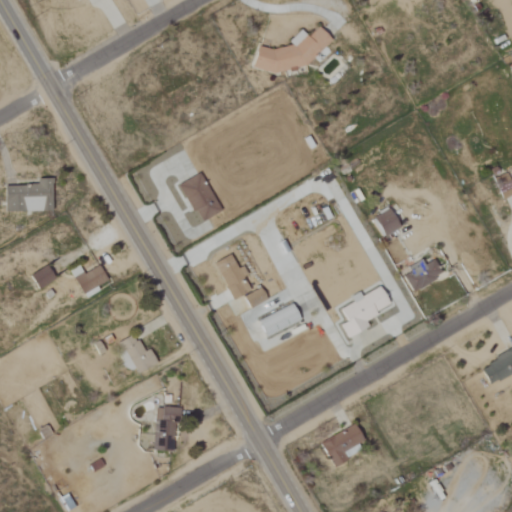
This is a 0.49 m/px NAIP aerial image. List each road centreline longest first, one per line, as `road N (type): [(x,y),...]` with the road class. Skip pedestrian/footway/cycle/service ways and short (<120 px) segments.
road 1 (residential): [(296,511),(0,7)]
road 2 (residential): [(140,511),(511,283)]
road 3 (residential): [(0,117),(202,0)]
